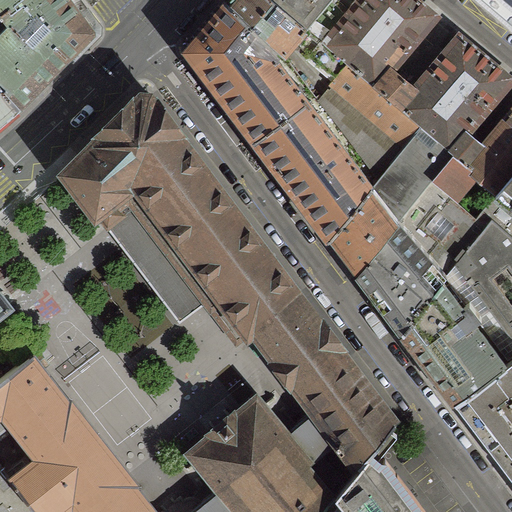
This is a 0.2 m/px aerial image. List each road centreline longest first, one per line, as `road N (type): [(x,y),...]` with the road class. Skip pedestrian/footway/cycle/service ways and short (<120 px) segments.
road 1 (residential): [(500,511),(143,40)]
road 2 (tertiary): [(143,40),(0,178)]
